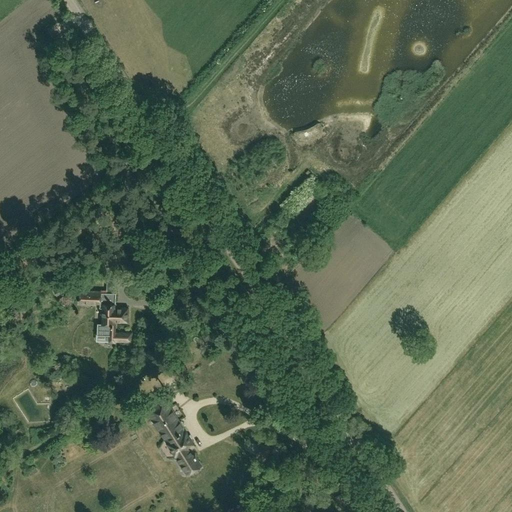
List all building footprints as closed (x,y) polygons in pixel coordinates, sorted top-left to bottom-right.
[(115,293),(116,279),(107,278),(106,293),(100,293),(82,292),(81,302),(100,303),(100,308),(103,308),(102,323),(97,323),(97,335),(109,335),(109,341),(109,342),(115,342),(116,341),(126,341),(127,333),(113,333),(113,321),(127,322),(128,308),(115,308),(115,293)] [(57,295),(66,290),(63,286),(54,291),(56,294),(57,295)] [(214,359),(210,353),(202,357),(207,364),(214,359)] [(166,440),(185,428),(183,426),(184,424),(182,421),(180,421),(164,395),(146,407),(166,440)] [(18,437),(23,433),(20,428),(15,432),(18,437)] [(187,473),(201,464),(191,447),(195,445),(185,428),(166,440),(187,473)] [(267,455),(269,447),(259,445),(257,452),(267,455)] [(341,505),(353,498),(347,491),(336,497),(341,505)]
